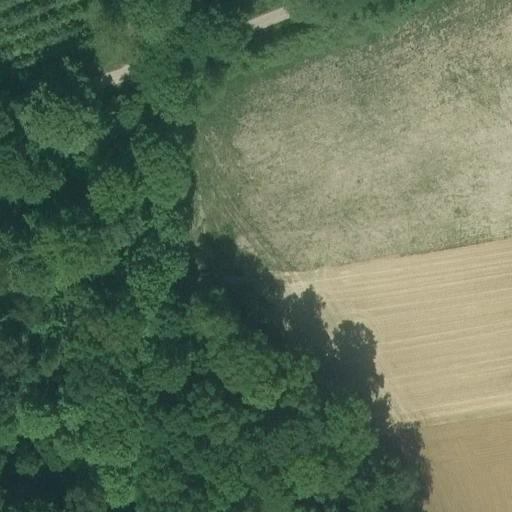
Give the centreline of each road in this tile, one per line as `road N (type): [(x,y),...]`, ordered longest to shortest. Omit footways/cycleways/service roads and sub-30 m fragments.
road 1 (track): [(137,0),(156,511)]
road 2 (unclassified): [(0,110),(314,0)]
